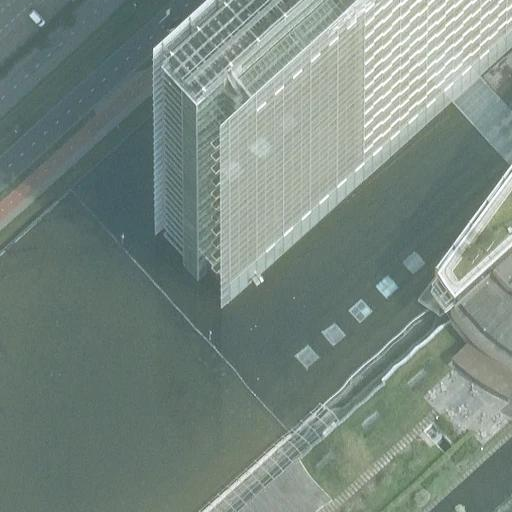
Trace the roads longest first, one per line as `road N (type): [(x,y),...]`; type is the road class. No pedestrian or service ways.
road 1 (secondary): [(0,177),(194,0)]
road 2 (secondary): [(106,0),(0,97)]
